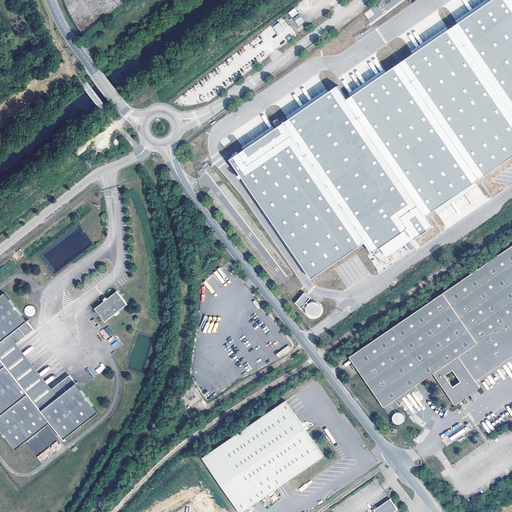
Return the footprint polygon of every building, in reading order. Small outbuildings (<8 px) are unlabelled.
[(511,0),(491,0),(348,99),(338,85),(240,153),(238,151),(230,159),(240,174),(238,175),(240,179),(243,178),(312,279),(366,242),(373,253),(381,248),(408,229),(414,238),(415,239),(434,226),(427,216),(511,157),(511,0)] [(292,18),(298,13),(294,8),(288,12),(292,18)] [(293,19),(299,26),(304,21),(299,14),(293,19)] [(278,22),(273,27),(278,34),(284,30),(278,22)] [(408,229),(381,248),(387,257),(414,238),(408,229)] [(511,245),(350,356),(384,407),(397,399),(416,386),(434,373),(455,404),(458,402),(461,400),(481,387),(476,380),(479,379),(511,356),(511,245)] [(379,251),(375,254),(382,264),(386,261),(379,251)] [(119,291),(96,308),(106,322),(128,304),(119,291)] [(35,329),(6,292),(0,296),(0,428),(17,450),(51,422),(65,439),(100,412),(70,375),(53,388),(17,343),(35,329)] [(312,302),(308,304),(307,302),(311,298),(304,292),(295,303),(301,308),(303,306),(305,308),(306,312),(307,314),(310,317),(312,317),(316,317),(319,314),(320,311),(320,308),(319,305),(316,303),(312,302)] [(25,306),(25,316),(35,315),(34,306),(25,306)] [(105,339),(109,337),(104,329),(100,331),(105,339)] [(511,356),(479,379),(481,382),(511,360),(511,356)] [(96,369),(98,373),(105,368),(103,364),(96,369)] [(416,386),(397,399),(399,402),(418,389),(416,386)] [(291,397),(208,455),(246,510),(329,453),(291,397)] [(395,426),(405,421),(401,411),(391,415),(395,426)] [(52,454),(62,447),(57,441),(48,448),(52,454)] [(37,456),(39,460),(47,457),(45,452),(37,456)] [(391,499),(375,510),(376,511),(394,511),(399,510),(391,499)]
